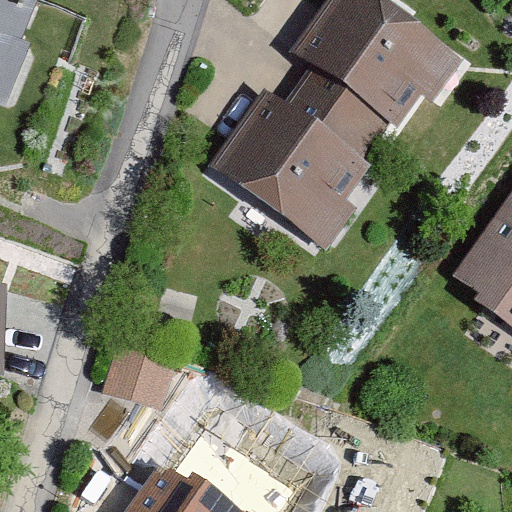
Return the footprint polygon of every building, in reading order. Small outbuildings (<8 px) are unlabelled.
[(0,0),(0,102),(37,0),(0,0)] [(464,75),(363,0),(332,0),(282,67),(299,80),(279,107),(349,157),(366,134),(392,153),(420,115),(429,122),(464,75)] [(349,157),(279,107),(265,97),(202,186),(326,273),(362,222),(351,214),(377,176),(349,157)] [(511,203),(447,293),(511,339),(511,203)] [(175,365),(117,348),(103,394),(162,411),(175,365)] [(204,407),(190,426),(243,464),(257,445),(204,407)] [(156,473),(129,511),(237,511),(263,475),(243,464),(190,426),(182,420),(149,468),(156,473)]
